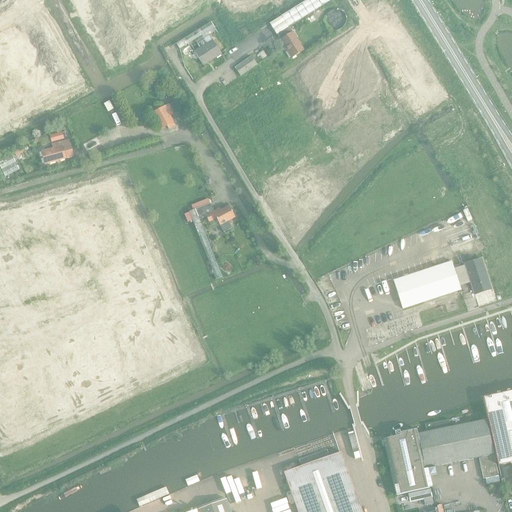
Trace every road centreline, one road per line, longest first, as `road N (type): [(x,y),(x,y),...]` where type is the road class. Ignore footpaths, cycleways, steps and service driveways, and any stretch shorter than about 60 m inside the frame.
road 1 (residential): [(301,271),(413,216),(305,18),(276,14),(267,0)]
road 2 (unclassified): [(339,356),(316,355),(0,503)]
road 3 (residential): [(30,0),(110,156),(183,328)]
road 4 (residential): [(150,7),(298,266)]
road 5 (unclassified): [(339,356),(501,304)]
road 6 (unclassified): [(339,356),(381,511)]
road 7 (secondary): [(419,0),(496,127)]
road 8 (residential): [(183,328),(301,271)]
road 9 (residential): [(298,266),(271,259),(224,179)]
